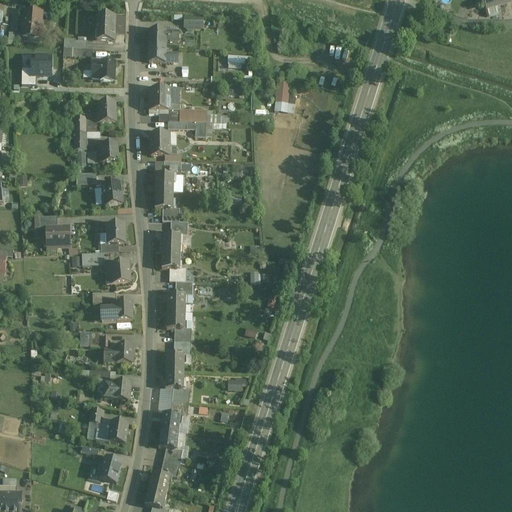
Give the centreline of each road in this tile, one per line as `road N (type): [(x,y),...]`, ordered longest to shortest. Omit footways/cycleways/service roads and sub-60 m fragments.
road 1 (secondary): [(397,0),(236,511)]
road 2 (residential): [(132,0),(133,157),(149,348),(138,458),(123,511)]
